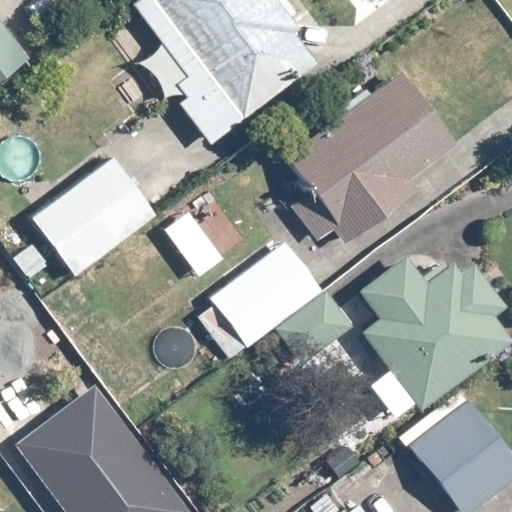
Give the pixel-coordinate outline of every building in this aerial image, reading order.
[(321,50),(281,0),(129,0),(127,1),(186,75),(167,91),(207,141),(321,50)] [(0,73),(22,59),(0,25),(0,73)] [(457,138),(401,68),(284,161),(305,187),(282,205),(309,238),(330,221),(346,241),(412,189),(405,180),(457,138)] [(148,202),(103,149),(25,215),(69,268),(148,202)] [(224,321),(235,335),(244,346),(322,283),(280,231),(202,294),(224,321)] [(511,335),(511,327),(456,249),(419,276),(403,254),(354,289),(374,317),(360,328),(416,405),(511,335)] [(354,323),(322,283),(266,328),(298,368),(354,323)] [(464,511),(511,470),(511,449),(459,389),(400,441),(462,511),(464,511)] [(282,511),(264,485),(232,507),(235,511),(282,511)]
